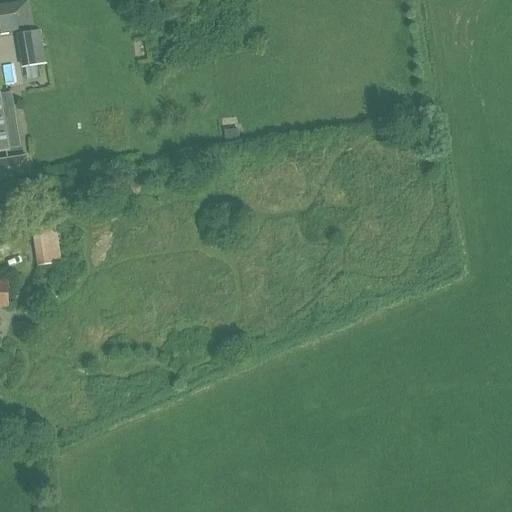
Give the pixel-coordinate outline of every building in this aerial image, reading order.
[(0,35),(10,34),(9,32),(19,31),(14,2),(0,4),(0,35)] [(23,68),(47,64),(44,40),(19,44),(23,68)] [(0,150),(9,149),(0,94),(0,150)] [(0,175),(1,180),(32,175),(29,154),(0,158),(0,175)] [(35,252),(58,253),(61,217),(38,215),(35,252)] [(0,305),(8,306),(8,283),(0,282),(0,305)]
